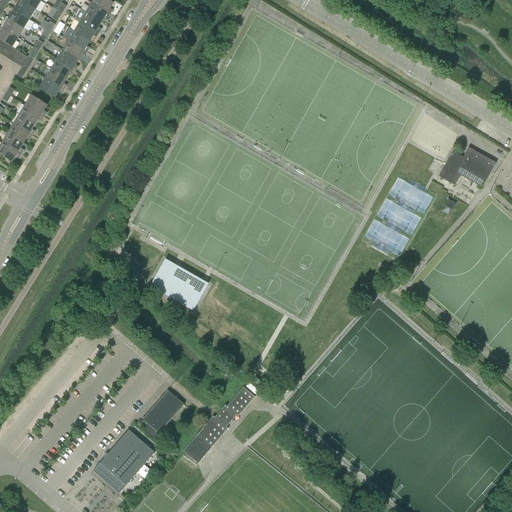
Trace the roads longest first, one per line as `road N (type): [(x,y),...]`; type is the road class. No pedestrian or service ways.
road 1 (unclassified): [(511,133),(299,0)]
road 2 (tertiary): [(30,202),(153,0)]
